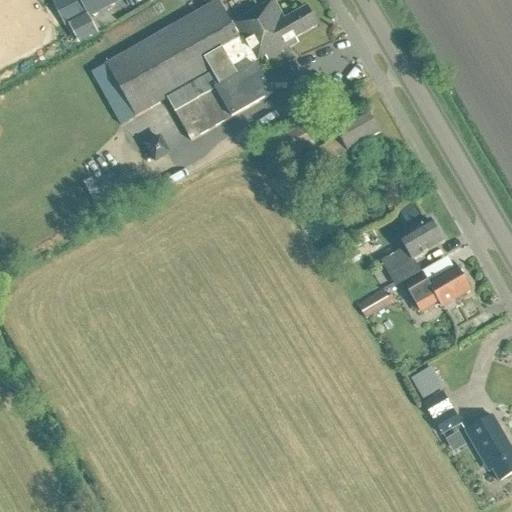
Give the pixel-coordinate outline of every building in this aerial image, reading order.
[(77,0),(88,20),(127,0),(126,0),(77,0)] [(217,1),(93,72),(123,124),(166,99),(191,142),(272,96),(254,64),(265,58),(267,62),(298,45),(295,40),(317,27),(306,8),(284,20),(273,0),(272,0),(230,24),(217,1)] [(379,135),(366,114),(351,122),(348,116),(332,126),(339,138),(310,155),(319,170),(349,153),(349,152),(379,135)] [(288,159),(311,144),(302,128),(277,142),(288,159)] [(155,162),(168,155),(159,140),(146,147),(155,162)] [(413,261),(443,244),(430,221),(399,239),(404,249),(380,263),(395,287),(421,273),(413,261)] [(470,291),(457,269),(429,286),(424,277),(405,288),(420,314),(438,303),(441,308),(443,307),(444,309),(454,303),(453,301),(470,291)] [(366,321),(391,306),(383,292),(358,308),(366,321)] [(443,362),(411,381),(441,433),(460,422),(453,409),(466,401),(443,362)] [(511,393),(495,403),(511,433),(511,393)] [(499,483),(511,475),(511,451),(492,417),(465,433),(489,473),(492,471),(499,483)] [(462,430),(450,438),(457,450),(469,443),(462,430)]
